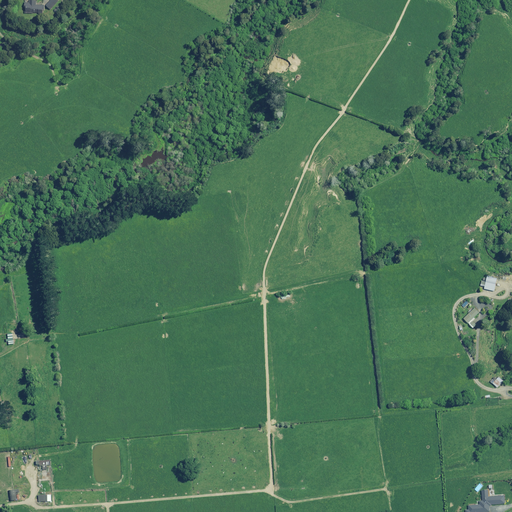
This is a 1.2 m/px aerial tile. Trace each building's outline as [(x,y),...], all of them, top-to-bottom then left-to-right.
[(36,5),(36,0),(29,0),(25,0),(24,13),(43,13),(44,5),(36,5)] [(58,1),(57,0),(50,0),(46,6),(50,10),(58,1)] [(485,287),(484,289),(494,291),(495,284),(497,279),(487,277),(486,281),(482,280),(480,286),(485,287)] [(469,313),(464,319),(473,328),(479,323),(474,318),(479,313),(474,308),(471,312),(470,310),(468,312),(469,313)] [(497,378),(495,376),(490,381),(493,384),(497,387),(503,382),(498,378),(497,378)] [(50,460),(36,461),(37,464),(39,464),(40,466),(42,466),(43,470),(47,470),(47,465),(51,465),(50,460)] [(18,492),(18,489),(9,490),(10,501),(16,500),(19,499),(18,493),(18,492)] [(480,502),(476,507),(469,507),(470,510),(465,510),(465,511),(481,511),(485,511),(484,505),(504,503),(504,496),(488,497),(488,495),(483,495),(483,501),(480,501),(480,502)]
